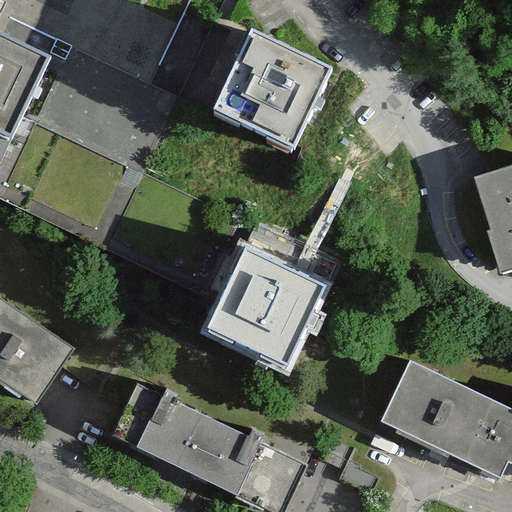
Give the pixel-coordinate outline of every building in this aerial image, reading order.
[(0,126),(15,133),(47,62),(0,40),(0,126)] [(293,151),(326,75),(250,42),(217,117),(293,151)] [(511,160),(468,174),(497,271),(511,266),(511,160)] [(285,359),(320,284),(247,249),(211,324),(285,359)] [(0,378),(33,402),(71,345),(0,297),(0,378)] [(511,460),(511,412),(418,366),(389,424),(501,479),(510,460),(511,460)] [(289,511),(313,464),(129,378),(102,435),(267,511),(289,511)] [(0,485),(0,511),(24,511),(35,491),(25,480),(0,485)]
